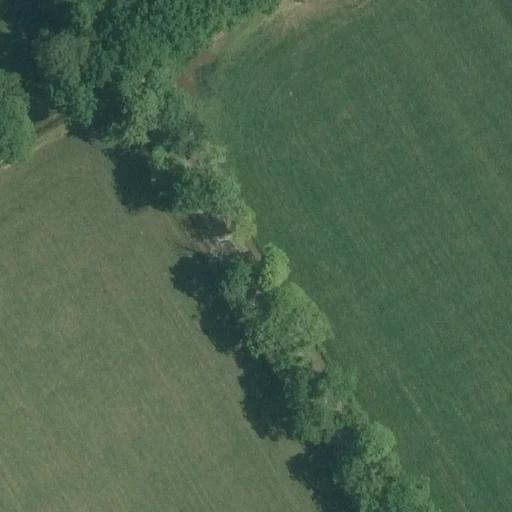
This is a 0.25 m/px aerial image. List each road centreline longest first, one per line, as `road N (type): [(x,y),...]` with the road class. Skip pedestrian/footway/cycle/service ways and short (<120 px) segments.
road 1 (track): [(384,511),(115,57)]
road 2 (track): [(115,57),(0,126)]
